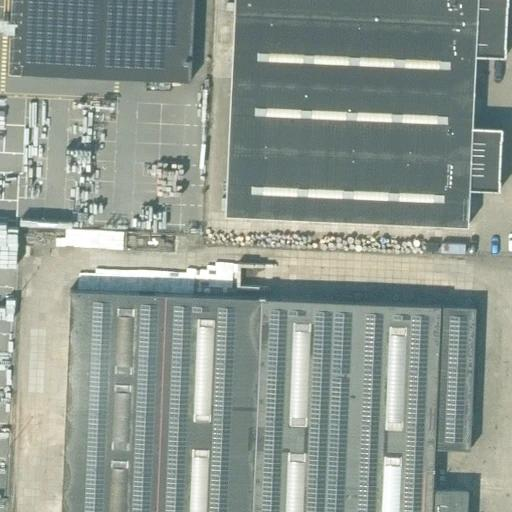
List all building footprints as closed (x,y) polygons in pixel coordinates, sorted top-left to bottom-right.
[(12,0),(9,71),(192,79),(195,0),(12,0)] [(236,0),(236,15),(487,23),(488,0),(236,0)] [(236,15),(233,82),(474,90),(476,55),(486,55),(487,23),(236,15)] [(233,82),(230,147),(481,158),(483,126),(473,125),(474,90),(233,82)] [(230,147),(227,214),(448,224),(468,224),(470,188),(500,190),(501,159),(481,158),(230,147)] [(466,511),(468,490),(433,489),(435,447),(469,448),(475,308),(440,307),(440,305),(421,304),(264,298),(168,295),(71,291),(61,511),(466,511)]
